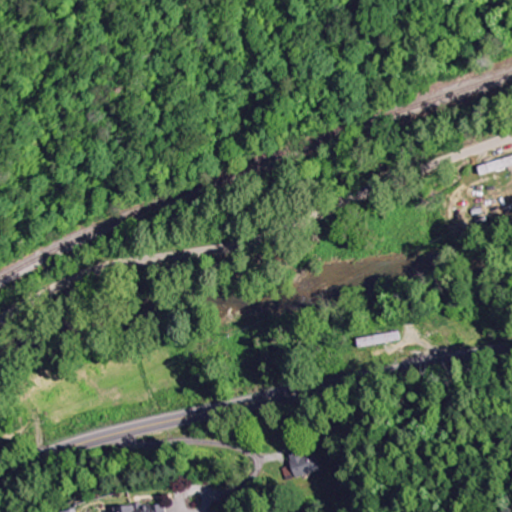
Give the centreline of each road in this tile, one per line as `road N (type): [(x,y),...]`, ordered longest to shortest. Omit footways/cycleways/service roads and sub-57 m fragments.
road 1 (tertiary): [(0,319),(91,272),(252,242),(511,134)]
road 2 (secondary): [(0,479),(105,438),(511,348)]
road 3 (residential): [(105,438),(248,451),(250,475),(207,502)]
